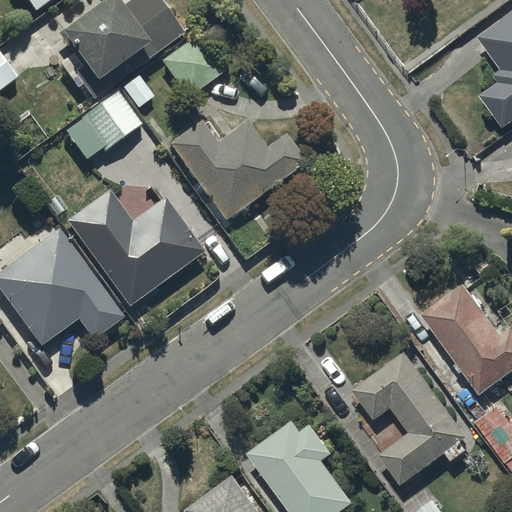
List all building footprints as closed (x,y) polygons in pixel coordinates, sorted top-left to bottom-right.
[(83,82),(93,96),(185,31),(163,0),(124,0),(123,1),(122,0),(96,0),(62,25),(78,48),(60,61),(78,86),(83,82)] [(479,92),(503,124),(511,117),(511,8),(477,34),(501,66),(493,72),(498,79),(479,92)] [(197,32),(161,59),(189,95),(225,68),(197,32)] [(0,88),(18,76),(0,51),(0,88)] [(139,72),(122,83),(138,106),(154,95),(139,72)] [(142,123),(117,88),(84,110),(86,113),(66,128),(86,157),(102,146),(104,149),(142,123)] [(202,117),(170,140),(225,218),(307,161),(287,132),(266,146),(247,119),(217,140),(202,117)] [(129,305),(205,249),(165,196),(133,219),(109,188),(66,219),(129,305)] [(124,315),(58,226),(0,269),(0,287),(42,344),(78,317),(93,338),(124,315)] [(421,312),(480,392),(511,369),(511,323),(501,332),(464,281),(421,312)] [(379,452),(401,482),(467,434),(405,348),(352,387),(375,417),(391,405),(409,430),(379,452)] [(511,424),(497,405),(475,421),(511,469),(511,424)] [(247,451),(292,511),(336,511),(353,499),(322,458),(333,450),(311,420),(301,428),(293,417),(247,451)] [(262,511),(233,472),(185,508),(188,511),(262,511)] [(445,511),(434,496),(411,511),(445,511)]
